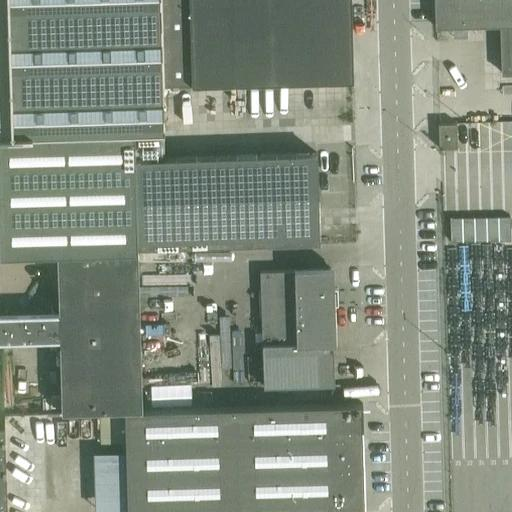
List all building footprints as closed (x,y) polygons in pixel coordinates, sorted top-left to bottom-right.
[(163,83),(160,0),(0,0),(0,253),(1,253),(0,231),(0,134),(134,129),(164,128),(163,84),(163,83)] [(160,0),(163,83),(163,84),(353,79),(350,0),(160,0)] [(511,0),(435,0),(436,28),(511,25),(511,0)] [(457,123),(439,124),(440,149),(458,148),(457,123)] [(320,246),(317,159),(317,154),(135,159),(134,129),(0,134),(0,231),(1,253),(1,255),(57,254),(138,251),(320,246)] [(143,410),(138,251),(57,254),(59,312),(0,313),(0,342),(2,342),(60,340),(62,412),(125,410),(143,410)] [(264,386),(335,384),(334,344),(337,344),(335,306),(338,306),(338,289),(335,289),(334,268),(295,269),(295,270),(261,271),(264,386)] [(363,404),(336,404),(143,410),(125,410),(128,511),(265,511),(365,509),(363,428),(364,428),(363,404)] [(40,418),(9,419),(11,499),(42,498),(40,418)] [(126,450),(95,450),(96,510),(127,509),(126,450)]
